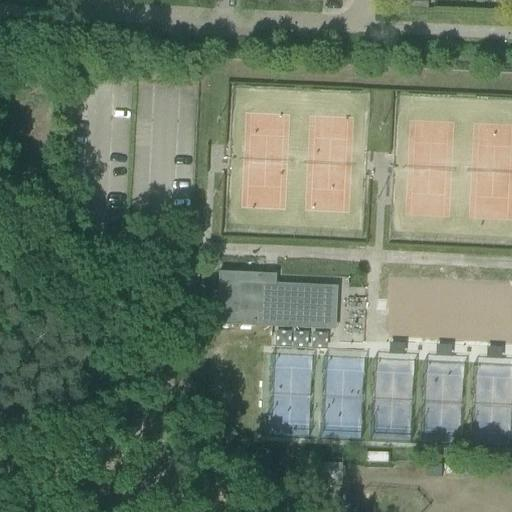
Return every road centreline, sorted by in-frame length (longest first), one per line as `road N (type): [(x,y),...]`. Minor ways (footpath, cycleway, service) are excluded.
road 1 (track): [(23,244),(289,511)]
road 2 (unclassified): [(87,0),(87,14),(372,25),(373,0)]
